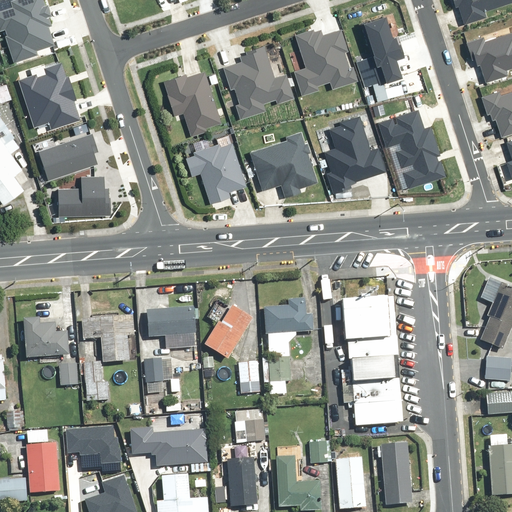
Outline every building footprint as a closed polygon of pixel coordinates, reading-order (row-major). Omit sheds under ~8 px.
[(0,30),(10,63),(37,54),(35,50),(51,45),(45,24),(49,23),(41,0),(9,0),(7,1),(10,7),(0,10),(0,30)] [(511,0),(446,0),(449,8),(453,7),(460,26),(484,18),(482,13),(511,2),(511,0)] [(317,28),(293,35),(303,68),(292,71),(299,95),(315,90),(313,86),(327,82),(330,91),(355,83),(351,68),(347,69),(341,49),(344,48),(339,30),(320,36),(317,28)] [(271,79),(262,49),(238,56),(240,62),(221,68),(227,90),(231,88),(236,103),(233,104),(237,119),(262,111),(260,103),(273,99),(274,103),(290,98),(283,75),(271,79)] [(49,118),(52,126),(79,117),(73,99),(77,98),(69,73),(66,74),(61,58),(45,63),(47,71),(37,74),(36,71),(19,76),(34,123),(49,118)] [(218,122),(203,72),(184,77),(183,74),(160,81),(170,116),(181,113),(187,135),(203,130),(202,127),(218,122)] [(5,85),(0,86),(0,102),(9,100),(5,85)] [(511,90),(498,95),(496,91),(478,97),(484,114),(488,112),(490,120),(493,119),(499,136),(511,131),(511,90)] [(444,177),(430,126),(423,128),(417,110),(373,122),(380,147),(394,143),(407,187),(444,177)] [(326,169),(333,190),(351,184),(350,181),(386,170),(377,144),(369,146),(359,114),(339,120),(340,123),(330,126),(336,145),(323,149),(329,167),(326,169)] [(0,204),(21,189),(12,176),(20,170),(8,153),(18,146),(0,122),(0,204)] [(39,149),(48,176),(97,160),(93,149),(97,147),(92,131),(39,149)] [(303,144),(300,145),(296,133),(284,138),(285,141),(246,154),(259,191),(277,184),(282,198),(297,192),(295,189),(313,182),(304,154),(306,153),(303,144)] [(509,160),(503,162),(508,179),(511,177),(511,139),(503,142),(509,160)] [(193,155),(182,159),(188,176),(198,173),(208,203),(226,197),(225,193),(244,186),(229,144),(218,148),(216,144),(192,152),(193,155)] [(58,188),(59,214),(110,212),(109,184),(104,184),(103,174),(82,174),(82,187),(58,188)] [(501,349),(511,321),(511,288),(500,284),(477,340),(501,349)] [(395,424),(384,296),(337,300),(349,428),(395,424)] [(285,305),(260,307),(263,334),(311,330),(309,313),(304,314),(302,297),(284,298),(285,305)] [(225,359),(250,318),(227,303),(201,344),(225,359)] [(190,306),(143,310),(145,337),(162,336),(163,349),(194,347),(190,306)] [(130,314),(79,318),(81,339),(97,337),(99,362),(127,360),(124,334),(131,334),(130,314)] [(36,316),(20,317),(22,357),(66,354),(64,330),(52,331),(52,322),(37,323),(36,316)] [(511,377),(511,352),(484,351),(483,379),(511,380),(511,377)] [(212,356),(201,356),(201,369),(212,368),(212,356)] [(169,357),(141,360),(144,394),(160,393),(159,381),(171,380),(169,357)] [(257,362),(236,363),(237,394),(258,393),(257,362)] [(104,384),(103,363),(87,363),(88,403),(112,402),(112,383),(104,384)] [(82,365),(61,365),(62,387),(83,386),(82,365)] [(510,392),(484,393),(484,414),(511,413),(510,392)] [(262,409),(232,410),(234,442),(264,441),(262,409)] [(66,430),(68,453),(100,450),(101,463),(122,462),(120,435),(115,436),(114,426),(66,430)] [(130,428),(132,453),(154,452),(155,465),(207,461),(204,426),(152,430),(152,426),(130,428)] [(487,445),(485,446),(489,496),(511,494),(511,443),(504,444),(503,434),(487,436),(487,445)] [(325,442),(308,442),(308,462),(325,462),(325,442)] [(406,442),(378,444),(383,506),(410,503),(406,442)] [(55,443),(23,445),(27,492),(58,490),(55,443)] [(292,456),(273,456),(275,507),(297,506),(298,511),(318,510),(317,480),(293,481),(292,456)] [(359,456),(332,459),(336,509),(363,507),(359,456)] [(251,457),(223,459),(227,506),(255,504),(251,457)] [(83,496),(88,511),(129,511),(137,510),(125,473),(100,481),(103,490),(83,496)] [(185,474),(158,476),(161,501),(154,502),(154,511),(206,511),(206,497),(187,499),(185,474)]
